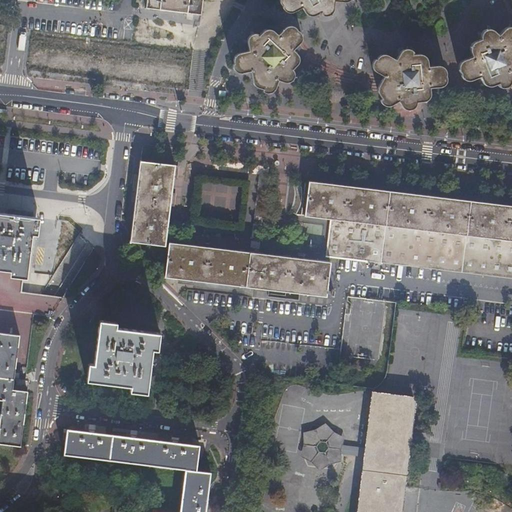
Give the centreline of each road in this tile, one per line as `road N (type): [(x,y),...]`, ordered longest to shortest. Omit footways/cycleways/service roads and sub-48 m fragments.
road 1 (tertiary): [(122,113),(511,163)]
road 2 (residential): [(182,312),(335,326),(343,277),(511,297)]
road 3 (residential): [(233,427),(42,405)]
road 4 (residential): [(117,262),(56,333),(42,405)]
road 5 (residential): [(117,262),(108,235),(122,113)]
road 6 (residential): [(182,312),(239,373),(233,427)]
